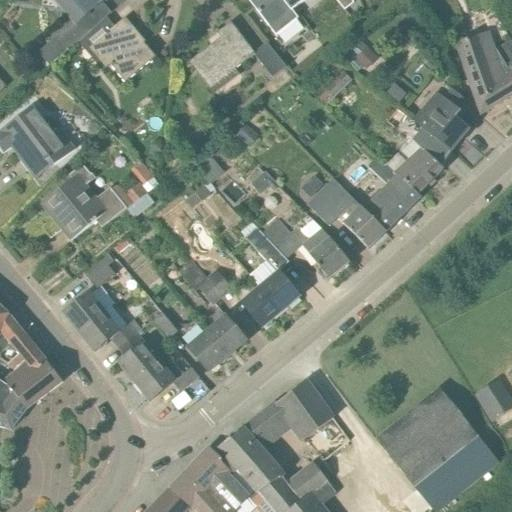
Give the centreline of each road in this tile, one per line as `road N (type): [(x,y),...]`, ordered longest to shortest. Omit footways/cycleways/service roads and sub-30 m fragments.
road 1 (residential): [(128,445),(187,437),(511,155)]
road 2 (tertiary): [(128,445),(108,399),(0,274)]
